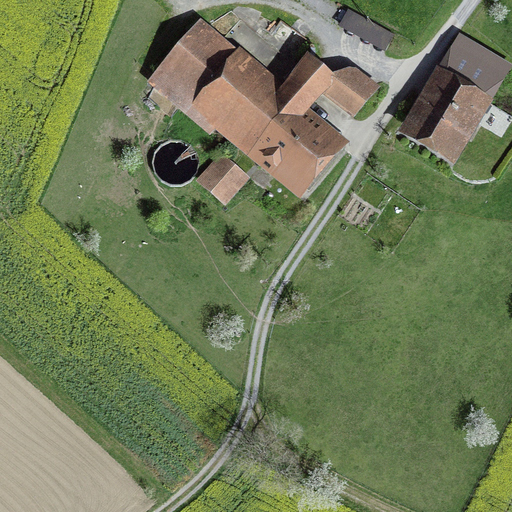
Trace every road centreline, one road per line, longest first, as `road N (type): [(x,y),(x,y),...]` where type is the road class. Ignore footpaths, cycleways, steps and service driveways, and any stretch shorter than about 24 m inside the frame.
road 1 (track): [(473,0),(389,110),(277,283),(251,390)]
road 2 (track): [(392,511),(255,437),(251,390)]
road 3 (track): [(162,511),(242,428),(251,390)]
